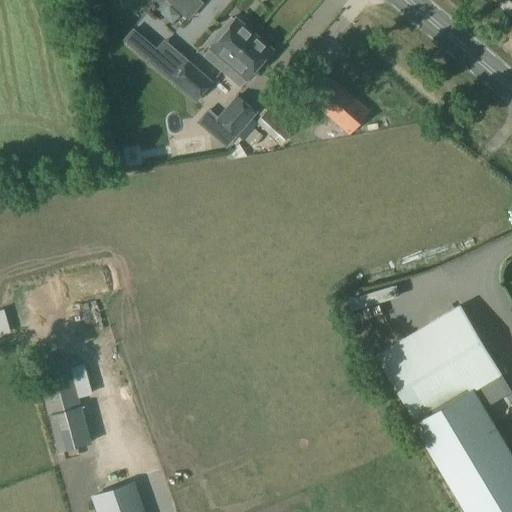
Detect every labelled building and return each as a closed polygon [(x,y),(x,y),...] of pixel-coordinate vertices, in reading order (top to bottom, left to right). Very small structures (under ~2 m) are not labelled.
[(199,0),(164,0),(188,20),(203,3),(199,0)] [(211,48),(204,56),(239,86),(245,78),(249,81),(257,72),(253,69),(259,62),(263,65),(272,54),(269,51),(270,50),(235,20),(234,21),(230,18),(221,29),(224,32),(218,39),(215,36),(207,45),(211,48)] [(172,80),(195,100),(211,81),(187,62),(172,80)] [(361,106),(324,74),(303,99),(344,135),(364,111),(359,107),(361,106)] [(254,122),(278,145),(293,129),(280,117),(296,101),(279,85),(261,104),(266,109),(254,122)] [(236,96),(217,119),(235,135),(254,112),(236,96)] [(30,313),(99,299),(95,281),(141,271),(136,248),(0,276),(0,334),(33,327),(30,313)] [(511,511),(511,461),(481,409),(511,391),(462,310),(381,359),(472,511),(511,511)] [(75,386),(42,395),(57,454),(90,442),(75,386)] [(158,511),(155,501),(123,511),(158,511)]
